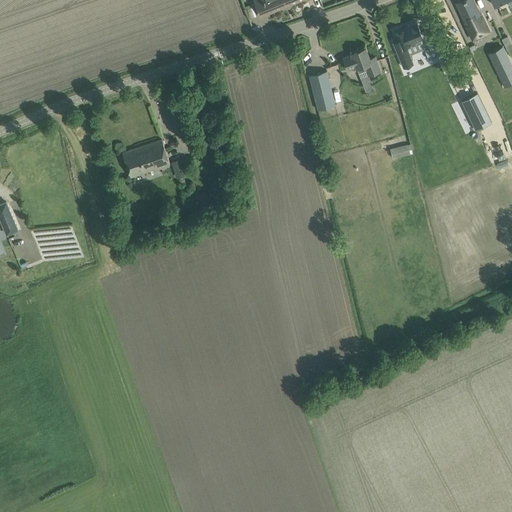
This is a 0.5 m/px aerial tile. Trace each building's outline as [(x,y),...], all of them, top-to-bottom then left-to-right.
[(287,4),(285,0),(254,0),(261,17),(269,14),(268,12),(287,4)] [(473,0),(461,0),(456,2),(467,23),(466,24),(473,39),(490,31),(481,13),(480,14),(473,0)] [(391,40),(401,65),(411,61),(408,54),(424,47),(428,58),(441,53),(430,26),(420,30),(416,19),(402,25),(402,26),(403,27),(401,28),(400,26),(394,28),(395,30),(393,31),(396,38),(391,40)] [(511,43),(508,35),(502,38),(507,49),(511,46),(511,43)] [(381,71),(379,65),(375,55),(370,58),(366,47),(351,52),(352,53),(343,57),(348,70),(356,67),(356,68),(357,68),(359,72),(367,69),(369,75),(381,71)] [(511,63),(506,51),(491,58),(503,83),(511,78),(511,63)] [(327,70),(310,74),(314,92),(318,109),(324,107),(329,106),(336,104),(331,88),(329,79),(327,70)] [(492,121),(481,99),(478,92),(473,94),(461,100),(475,129),(492,121)] [(170,163),(162,139),(123,152),(131,176),(170,163)] [(390,147),(393,158),(410,153),(407,143),(390,147)] [(180,158),(174,160),(176,167),(182,165),(180,158)] [(0,214),(8,233),(18,228),(6,201),(0,203),(0,214)]
